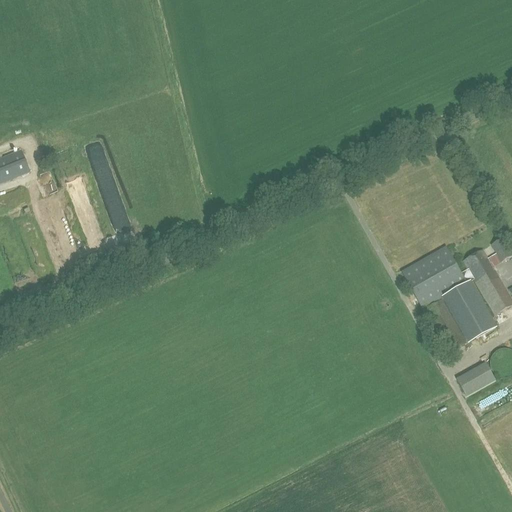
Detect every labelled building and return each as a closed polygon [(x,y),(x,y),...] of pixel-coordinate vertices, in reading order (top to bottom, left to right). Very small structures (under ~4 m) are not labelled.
[(0,183),(29,172),(21,151),(0,159),(0,183)] [(470,282),(473,280),(494,317),(511,307),(511,301),(493,267),(511,256),(502,239),(491,245),(496,254),(488,259),(483,250),(463,261),(468,270),(461,274),(446,248),(402,273),(423,309),(444,297),(470,282)] [(470,283),(470,282),(444,297),(445,299),(469,343),(496,328),(491,319),(470,283)] [(469,343),(445,299),(424,311),(448,355),(469,343)] [(496,352),(494,353),(492,356),(491,359),(490,363),(490,366),(492,370),(494,373),(496,375),(498,376),(502,378),(505,378),(507,378),(510,377),(511,376),(511,351),(510,350),(506,349),(503,349),(500,350),(496,352)]
